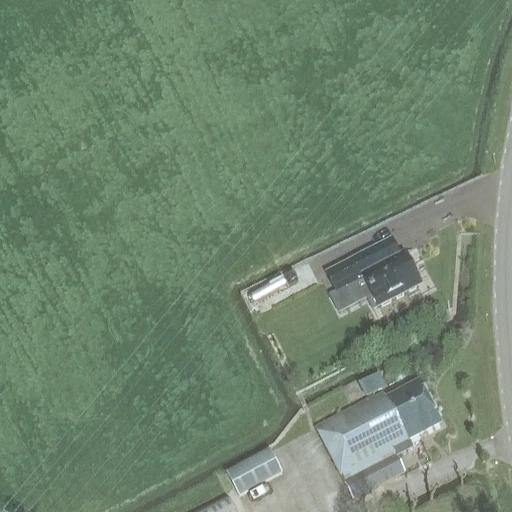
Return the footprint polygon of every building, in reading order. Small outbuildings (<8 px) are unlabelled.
[(422,287),(413,269),(405,253),(376,267),(370,256),(346,268),(354,284),(362,281),(378,311),(422,287)] [(245,293),(255,311),(288,292),(277,274),(245,293)] [(273,304),(291,341),(311,331),(293,295),(273,304)] [(365,384),(372,396),(387,387),(380,375),(365,384)] [(352,501),(405,474),(396,458),(413,449),(410,444),(441,428),(419,384),(383,402),(380,397),(316,430),(352,501)] [(227,476),(235,492),(238,499),(283,475),(270,452),(227,476)] [(235,511),(227,495),(194,511),(235,511)]
